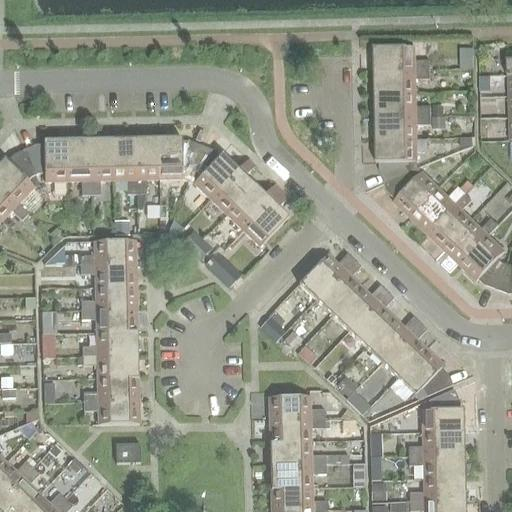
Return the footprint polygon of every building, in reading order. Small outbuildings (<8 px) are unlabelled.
[(373,50),(374,74),(429,72),(429,63),(415,63),(414,50),(373,50)] [(473,58),(461,59),(461,71),(473,70),(473,58)] [(374,74),(374,96),(415,95),(415,82),(429,82),(429,72),(374,74)] [(490,79),(479,79),(479,94),(490,94),(490,79)] [(374,96),(375,119),(430,118),(430,109),(415,109),(415,95),(374,96)] [(433,109),(433,118),(441,118),(441,109),(433,109)] [(375,119),(375,142),(416,141),(416,128),(430,128),(430,118),(375,119)] [(445,119),(432,120),(432,132),(445,132),(445,119)] [(181,140),(158,141),(159,182),(180,182),(187,185),(191,174),(202,148),(191,144),(189,143),(181,144),(181,140)] [(472,140),(459,141),(459,150),(473,149),(472,140)] [(136,197),(135,141),(112,142),(113,183),(127,183),(127,197),(136,197)] [(158,141),(135,141),(136,197),(137,197),(146,197),(145,183),(159,182),(158,141)] [(416,141),(375,142),(376,165),(379,165),(379,173),(380,175),(384,185),(409,174),(408,170),(408,165),(417,164),(416,141)] [(91,198),(89,142),(67,143),(68,184),(81,184),(81,198),(91,198)] [(113,183),(112,142),(89,142),(91,198),(100,198),(100,184),(113,183)] [(35,147),(23,153),(35,178),(39,176),(44,176),(44,185),(68,184),(67,143),(43,143),(43,147),(35,147)] [(221,156),(219,158),(213,153),(203,149),(202,148),(191,174),(195,176),(199,179),(193,186),(210,202),(238,172),(221,156)] [(23,153),(14,157),(12,158),(6,164),(4,161),(0,164),(0,189),(18,206),(33,190),(39,189),(35,178),(23,153)] [(238,172),(210,202),(226,218),(255,188),(245,179),(255,168),(248,162),(238,172)] [(489,184),(497,176),(491,170),(483,179),(489,184)] [(393,205),(410,221),(438,191),(421,175),(417,171),(409,174),(384,185),(389,197),(395,202),(393,205)] [(468,184),(460,192),(465,197),(472,188),(468,184)] [(255,188),(226,218),(243,234),(281,193),(274,187),(264,197),(255,188)] [(18,206),(0,189),(0,221),(2,223),(11,213),(21,223),(28,216),(18,206)] [(410,221),(426,237),(465,197),(460,192),(458,190),(448,200),(438,191),(410,221)] [(259,250),(288,220),(278,210),(288,200),(281,193),(243,234),(259,250)] [(146,197),(137,197),(137,213),(141,213),(146,197)] [(426,237),(443,252),(471,223),(462,213),(472,203),(465,197),(426,237)] [(443,252),(459,268),(487,238),(488,239),(498,228),(491,222),(481,232),(471,223),(443,252)] [(128,223),(116,223),(116,238),(129,238),(128,223)] [(57,229),(49,236),(58,245),(63,241),(57,229)] [(182,246),(191,254),(202,242),(193,234),(182,246)] [(478,282),(484,288),(496,292),(506,266),(502,265),(498,261),(504,255),(488,239),(487,238),(459,268),(476,284),(478,282)] [(211,251),(202,242),(191,254),(200,263),(200,262),(211,251)] [(80,258),(80,268),(135,267),(135,243),(94,244),(94,258),(80,258)] [(221,259),(224,255),(219,250),(212,258),(213,259),(207,265),(211,269),(221,259)] [(337,267),(327,257),(298,287),(315,303),(353,263),(347,256),(337,267)] [(236,274),(221,259),(211,269),(227,284),(228,285),(238,275),(236,274)] [(353,263),(315,303),(332,319),(360,289),(350,280),(360,269),(353,263)] [(496,292),(508,297),(511,296),(511,267),(510,268),(506,266),(496,292)] [(80,277),(95,277),(95,290),(136,290),(135,267),(80,268),(80,277)] [(360,289),(332,319),(348,335),(386,294),(380,288),(370,298),(360,289)] [(95,304),(81,304),(81,314),(136,312),(136,290),(95,290),(95,304)] [(386,294),(348,335),(365,350),(393,320),(383,311),(393,301),(386,294)] [(25,310),(35,310),(35,300),(25,301),(25,310)] [(96,323),(96,336),(137,335),(136,312),(81,314),(81,323),(96,323)] [(56,314),(42,315),(42,323),(56,323),(56,314)] [(393,320),(365,350),(381,366),(419,326),(413,319),(403,330),(393,320)] [(270,320),(260,331),(275,344),(285,334),(279,329),(270,320)] [(419,326),(381,366),(397,382),(426,352),(416,343),(426,332),(419,326)] [(292,334),(284,343),(293,351),(301,342),(292,334)] [(82,350),(82,359),(137,358),(137,335),(96,336),(96,349),(82,350)] [(0,346),(11,346),(11,336),(0,336),(0,346)] [(12,348),(1,348),(1,357),(12,357),(12,348)] [(304,348),(297,356),(309,367),(316,360),(304,348)] [(54,349),(43,349),(43,360),(54,360),(54,349)] [(452,388),(451,387),(446,376),(440,370),(443,368),(426,352),(397,382),(414,398),(421,391),(424,395),(426,399),(452,388)] [(97,368),(97,381),(138,381),(137,358),(82,359),(82,368),(97,368)] [(331,377),(327,382),(331,386),(336,381),(331,377)] [(345,379),(336,389),(347,399),(356,390),(345,379)] [(12,381),(1,382),(1,391),(12,391),(12,381)] [(83,395),(83,404),(139,403),(138,381),(97,381),(97,395),(83,395)] [(53,385),(43,385),(44,393),(53,393),(53,385)] [(15,392),(2,393),(2,402),(15,401),(15,392)] [(459,404),(454,393),(454,392),(428,403),(430,407),(430,413),(421,413),(422,436),(463,435),(462,412),(459,412),(459,404)] [(354,394),(346,402),(358,414),(366,405),(354,394)] [(268,400),(269,423),(324,422),(324,412),(310,413),(309,399),(268,400)] [(98,414),(98,428),(139,427),(139,403),(83,404),(83,414),(98,414)] [(38,415),(26,415),(27,427),(38,422),(38,415)] [(269,423),(269,446),(310,445),(310,432),(324,431),(324,422),(269,423)] [(407,450),(408,459),(463,458),(463,435),(422,436),(422,449),(407,450)] [(310,445),(269,446),(270,469),(325,468),(325,467),(325,458),(311,458),(310,445)] [(116,466),(128,466),(140,466),(139,447),(115,447),(116,466)] [(55,449),(49,454),(55,460),(60,454),(55,449)] [(381,451),(370,452),(370,460),(380,460),(382,460),(381,451)] [(348,457),(325,458),(325,467),(349,466),(348,457)] [(423,468),(423,482),(464,481),(463,458),(408,459),(408,469),(423,468)] [(74,462),(69,467),(77,475),(82,470),(74,462)] [(6,465),(0,470),(0,503),(32,470),(25,464),(15,474),(6,465)] [(363,467),(353,467),(353,478),(364,478),(363,467)] [(270,469),(270,492),(311,491),(311,477),(326,477),(325,468),(270,469)] [(32,470),(0,503),(0,511),(23,511),(39,497),(29,487),(39,477),(32,470)] [(380,474),(370,474),(370,483),(380,483),(380,474)] [(409,495),(409,505),(465,503),(464,481),(423,482),(423,495),(409,495)] [(385,485),(370,486),(371,503),(386,503),(385,485)] [(65,502),(55,511),(68,511),(83,497),(76,491),(65,502)] [(270,492),(270,511),(326,511),(326,504),(312,504),(311,491),(270,492)] [(39,497),(23,511),(55,511),(65,502),(58,496),(48,506),(39,497)] [(464,511),(465,503),(409,505),(409,511),(464,511)]
